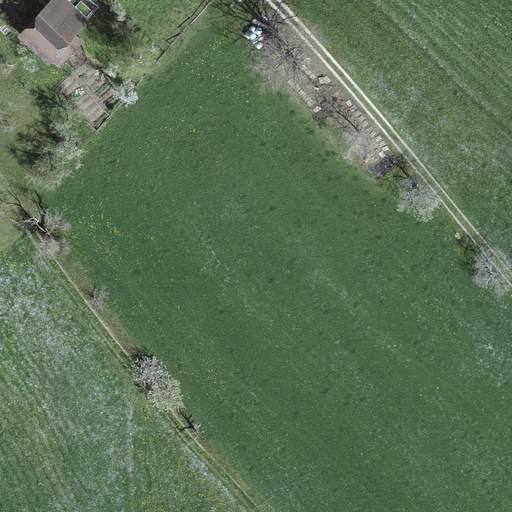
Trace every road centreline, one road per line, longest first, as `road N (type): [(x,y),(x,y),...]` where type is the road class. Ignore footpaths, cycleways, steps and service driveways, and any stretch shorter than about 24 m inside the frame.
road 1 (track): [(256,511),(151,391),(0,185)]
road 2 (track): [(511,278),(272,0)]
